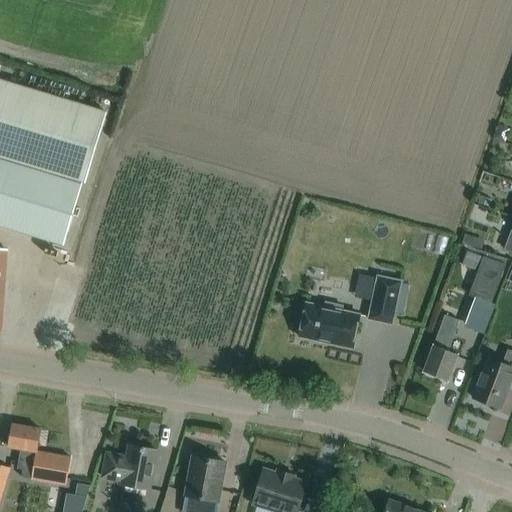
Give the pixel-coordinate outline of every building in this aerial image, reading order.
[(105,112),(0,80),(0,226),(64,245),(83,183),(105,112)] [(482,247),(484,240),(464,234),(462,242),(482,247)] [(479,254),(466,250),(463,262),(475,266),(479,254)] [(483,256),(468,295),(491,303),(505,264),(483,256)] [(377,276),(368,319),(391,324),(401,281),(377,276)] [(498,319),(505,300),(497,297),(489,315),(498,319)] [(325,301),(324,307),(306,303),(299,337),(351,348),(359,314),(342,311),(343,305),(325,301)] [(445,314),(430,353),(423,371),(447,381),(455,362),(458,354),(448,351),(459,320),(457,319),(445,314)] [(391,346),(386,380),(397,382),(403,347),(391,346)] [(511,376),(511,350),(507,349),(502,363),(487,358),(472,398),(500,408),(511,376)] [(11,424),(8,444),(7,446),(20,449),(16,469),(22,470),(21,477),(65,485),(70,457),(37,451),(41,429),(11,424)] [(120,458),(120,456),(107,453),(102,477),(122,481),(121,484),(149,489),(156,450),(129,445),(126,459),(120,458)] [(226,463),(197,457),(192,456),(184,497),(219,503),(226,463)] [(0,465),(0,496),(8,468),(0,465)] [(279,511),(300,511),(297,511),(306,483),(293,479),(294,475),(278,470),(276,474),(263,469),(252,503),(280,511),(279,511)] [(421,511),(389,500),(384,511),(421,511)]
